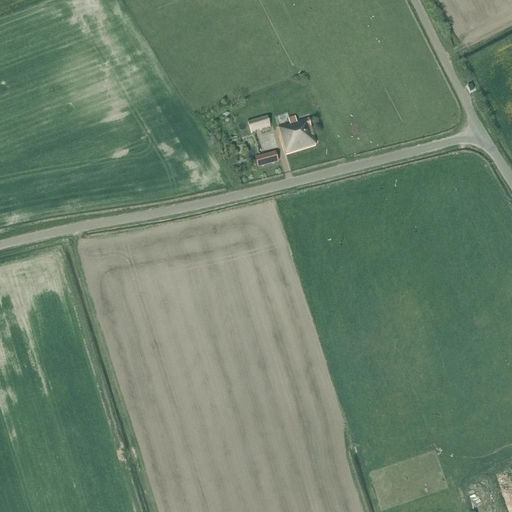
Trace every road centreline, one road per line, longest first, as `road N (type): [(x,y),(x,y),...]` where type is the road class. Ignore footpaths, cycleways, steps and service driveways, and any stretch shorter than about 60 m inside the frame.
road 1 (unclassified): [(0,246),(478,132)]
road 2 (unclassified): [(478,132),(414,0)]
